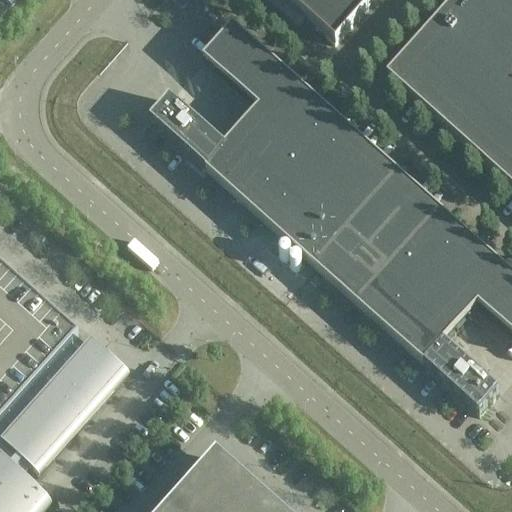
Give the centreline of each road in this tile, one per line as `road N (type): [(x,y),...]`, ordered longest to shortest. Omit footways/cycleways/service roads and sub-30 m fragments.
road 1 (unclassified): [(17,111),(31,141),(442,511)]
road 2 (unknown): [(50,502),(212,305)]
road 3 (unknown): [(412,0),(351,56),(327,53),(259,0)]
road 4 (unknown): [(511,249),(376,132)]
road 5 (unclassified): [(17,111),(24,79),(92,0)]
